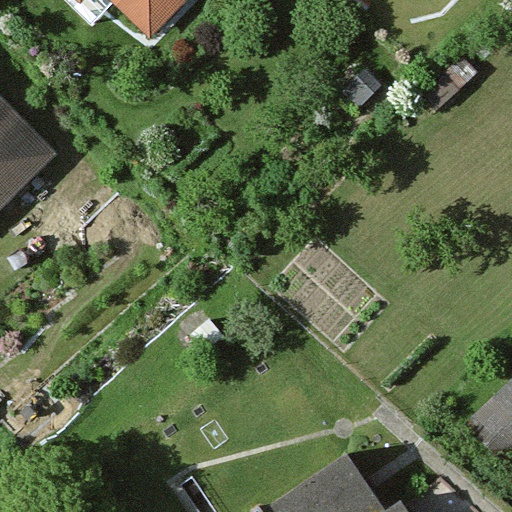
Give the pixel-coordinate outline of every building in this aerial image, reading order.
[(77,0),(134,52),(182,0),(77,0)] [(0,103),(0,198),(48,152),(0,103)] [(511,367),(469,412),(511,452),(511,367)] [(339,442),(244,511),(376,511),(386,505),(339,442)] [(386,505),(376,511),(406,511),(396,498),(386,505)]
